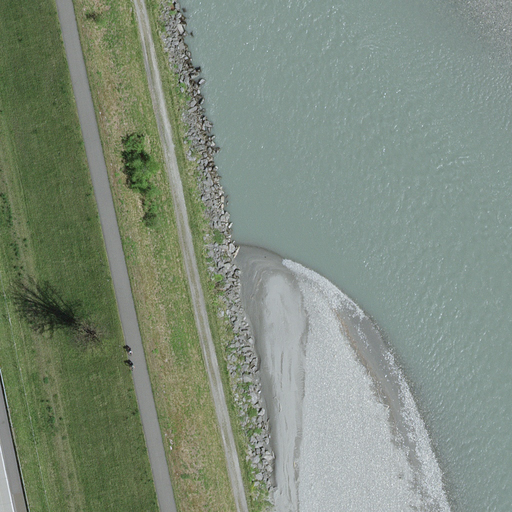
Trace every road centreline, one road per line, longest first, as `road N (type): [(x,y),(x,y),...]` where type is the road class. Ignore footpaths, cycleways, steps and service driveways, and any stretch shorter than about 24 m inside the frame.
road 1 (track): [(137,0),(241,511)]
road 2 (track): [(64,0),(167,511)]
